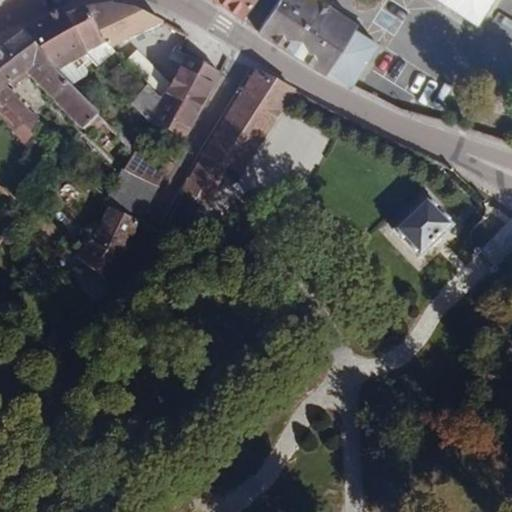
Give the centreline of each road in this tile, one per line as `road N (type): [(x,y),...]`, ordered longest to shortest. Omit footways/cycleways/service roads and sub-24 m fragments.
road 1 (secondary): [(511,173),(464,159),(247,46)]
road 2 (residential): [(247,46),(159,216)]
